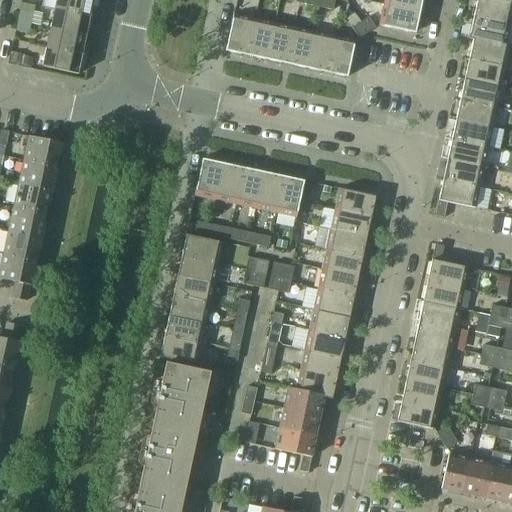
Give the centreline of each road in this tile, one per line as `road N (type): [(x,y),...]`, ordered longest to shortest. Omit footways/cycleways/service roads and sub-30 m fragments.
road 1 (residential): [(402,227),(339,511)]
road 2 (residential): [(196,104),(374,144),(405,161)]
road 3 (residential): [(405,161),(425,133),(453,0)]
road 4 (residential): [(137,76),(79,111),(0,94)]
